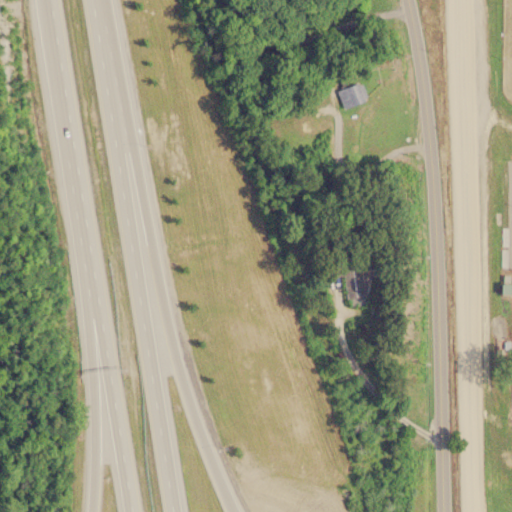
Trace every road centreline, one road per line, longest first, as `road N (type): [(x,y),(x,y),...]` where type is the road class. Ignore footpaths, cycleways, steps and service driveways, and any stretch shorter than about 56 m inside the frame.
road 1 (trunk): [(55,0),(137,511)]
road 2 (tertiary): [(443,511),(431,151),(406,0)]
road 3 (trunk): [(239,511),(139,231)]
road 4 (trunk): [(184,511),(139,231)]
road 5 (trunk): [(139,231),(101,0)]
road 6 (trunk): [(108,327),(99,511)]
